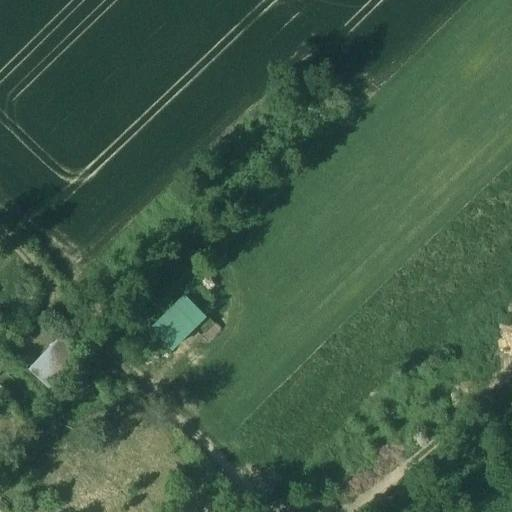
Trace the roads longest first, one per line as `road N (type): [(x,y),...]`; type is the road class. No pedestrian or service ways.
road 1 (track): [(258,511),(61,315),(56,287),(0,231)]
road 2 (track): [(369,511),(404,481),(465,475),(511,438)]
